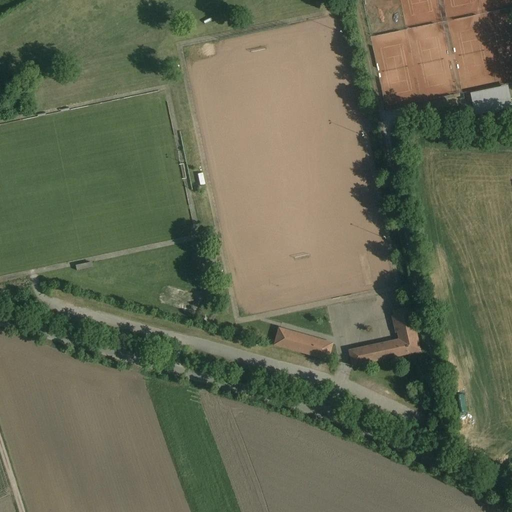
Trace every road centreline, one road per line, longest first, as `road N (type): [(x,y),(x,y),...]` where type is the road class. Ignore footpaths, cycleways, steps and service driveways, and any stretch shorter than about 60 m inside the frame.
road 1 (unclassified): [(0,321),(327,414),(511,497)]
road 2 (track): [(449,468),(446,418),(363,34)]
